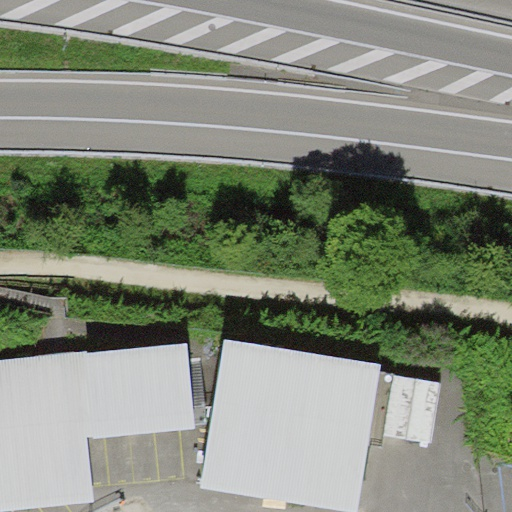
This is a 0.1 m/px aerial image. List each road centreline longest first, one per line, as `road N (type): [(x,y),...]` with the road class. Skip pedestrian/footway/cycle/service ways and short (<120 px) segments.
road 1 (motorway): [(0,102),(317,118),(511,143)]
road 2 (motorway): [(231,0),(511,58)]
